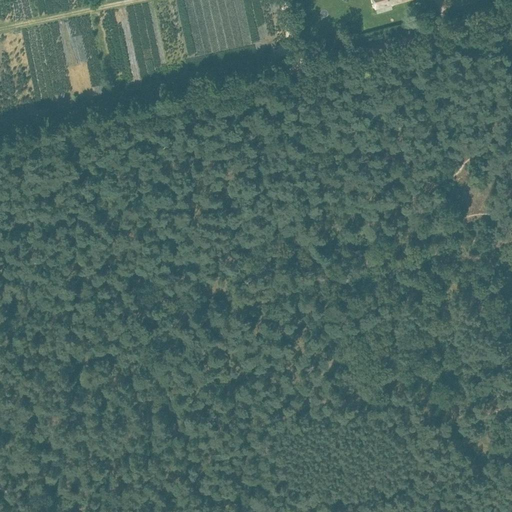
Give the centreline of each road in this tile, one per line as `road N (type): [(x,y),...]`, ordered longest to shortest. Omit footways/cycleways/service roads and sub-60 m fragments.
road 1 (track): [(296,66),(0,141)]
road 2 (track): [(511,4),(296,66)]
